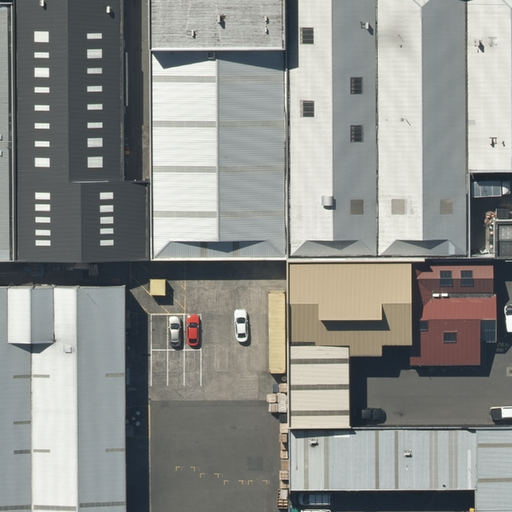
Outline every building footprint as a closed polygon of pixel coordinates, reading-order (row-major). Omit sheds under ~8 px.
[(0,0),(0,253),(23,253),(23,0),(0,0)] [(23,0),(23,253),(156,253),(156,176),(114,152),(114,0),(23,0)] [(156,253),(286,258),(294,0),(160,0),(156,176),(156,253)] [(294,0),(286,258),(421,255),(468,255),(468,170),(467,0),(294,0)] [(511,0),(467,0),(468,170),(511,169),(511,0)] [(494,255),(511,254),(511,214),(493,215),(494,255)] [(421,255),(286,258),(290,349),(361,348),(412,348),(421,255)] [(468,255),(421,255),(412,348),(406,365),(491,366),(493,255),(468,255)] [(135,511),(134,284),(0,284),(0,511),(135,511)] [(361,348),(290,349),(297,425),(358,425),(361,348)] [(297,425),(297,486),(483,485),(482,511),(511,511),(511,423),(358,425),(297,425)]
